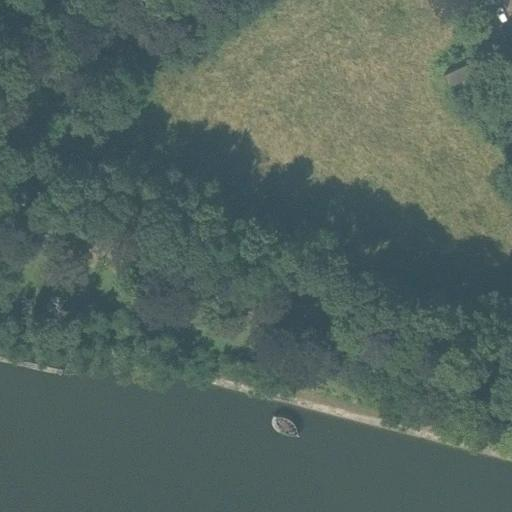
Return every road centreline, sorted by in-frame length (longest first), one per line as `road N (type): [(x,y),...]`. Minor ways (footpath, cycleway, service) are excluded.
road 1 (unclassified): [(511,396),(0,203)]
road 2 (unclassified): [(158,0),(0,88)]
